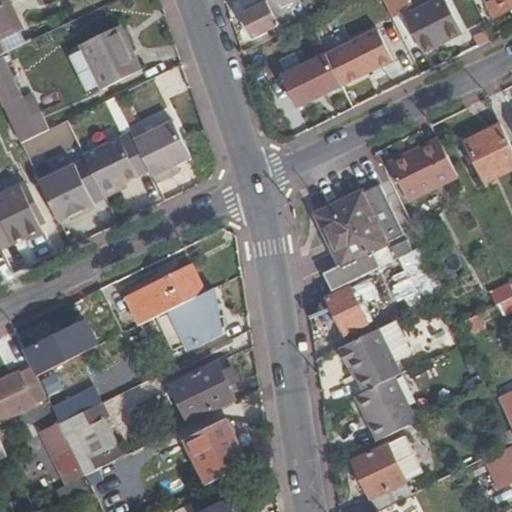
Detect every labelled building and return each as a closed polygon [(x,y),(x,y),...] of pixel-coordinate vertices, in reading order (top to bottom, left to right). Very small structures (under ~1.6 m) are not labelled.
[(269,0),(243,13),(256,38),(296,18),(287,0),(269,0)] [(407,0),(385,0),(394,17),(403,12),(410,9),(412,8),(407,0)] [(439,0),(412,14),(410,9),(403,12),(424,55),(452,41),(464,34),(446,0),(439,0)] [(511,0),(487,0),(495,16),(511,7),(511,0)] [(0,56),(19,47),(11,33),(14,31),(1,5),(0,5),(0,56)] [(142,69),(121,27),(82,46),(105,90),(142,69)] [(329,54),(344,86),(395,61),(380,29),(329,54)] [(280,62),(286,74),(307,65),(300,52),(280,62)] [(299,108),(344,86),(329,54),(284,76),(299,108)] [(0,103),(3,109),(22,100),(1,58),(0,58),(0,103)] [(174,122),(136,141),(145,161),(156,184),(180,172),(176,165),(191,158),(174,122)] [(489,180),(511,168),(511,142),(503,124),(469,141),(489,180)] [(407,198),(458,172),(439,133),(387,159),(407,198)] [(134,166),(145,161),(135,141),(131,134),(85,157),(93,173),(106,200),(126,190),(124,184),(139,177),(134,166)] [(75,165),(40,183),(60,223),(72,217),(73,219),(97,208),(95,205),(82,178),(75,165)] [(95,205),(106,200),(93,173),(82,178),(95,205)] [(0,245),(1,249),(42,229),(32,209),(37,207),(24,179),(0,190),(0,245)] [(335,291),(399,259),(394,248),(391,242),(407,233),(383,184),(322,214),(331,233),(345,264),(340,266),(326,273),(335,291)] [(32,209),(42,229),(47,226),(37,207),(32,209)] [(325,236),(340,266),(345,264),(331,233),(325,236)] [(399,259),(415,251),(409,240),(394,248),(399,259)] [(134,294),(148,322),(166,313),(204,294),(190,266),(134,294)] [(499,304),(511,298),(511,282),(493,292),(499,304)] [(352,286),(329,297),(347,333),(370,322),(352,286)] [(220,329),(213,289),(204,294),(166,313),(184,350),(216,336),(214,332),(220,329)] [(511,312),(511,298),(499,304),(505,316),(511,312)] [(487,325),(482,313),(463,322),(468,334),(487,325)] [(368,390),(398,375),(401,373),(380,328),(340,347),(350,366),(355,364),(368,390)] [(187,426),(237,401),(231,389),(223,373),(218,363),(168,388),(187,426)] [(0,420),(39,402),(44,413),(51,409),(30,368),(0,382),(0,420)] [(223,373),(231,389),(238,385),(230,369),(223,373)] [(359,394),(381,439),(384,438),(420,420),(398,375),(368,390),(359,394)] [(78,432),(92,461),(118,448),(104,419),(78,432)] [(207,484),(249,463),(227,420),(185,441),(207,484)] [(62,424),(61,422),(39,433),(65,486),(87,476),(82,466),(68,437),(62,424)] [(68,437),(82,466),(92,461),(78,432),(68,437)] [(381,439),(358,451),(362,459),(355,462),(373,498),(407,481),(424,472),(406,436),(388,445),(384,438),(381,439)] [(0,440),(0,439),(0,459),(8,456),(0,440)] [(500,490),(511,483),(511,446),(485,459),(500,490)] [(134,475),(125,457),(87,476),(95,493),(108,487),(134,475)] [(378,511),(382,509),(394,504),(413,494),(407,481),(373,498),(378,511)] [(114,500),(108,487),(95,493),(99,501),(101,506),(114,500)] [(232,511),(226,500),(201,511),(232,511)]
